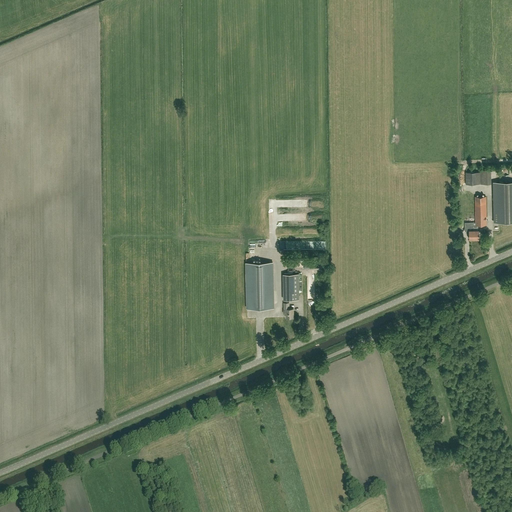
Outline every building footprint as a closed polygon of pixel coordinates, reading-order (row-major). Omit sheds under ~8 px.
[(466,184),(480,184),(480,172),(466,172),(466,184)] [(494,222),(511,221),(511,182),(493,182),(494,222)] [(478,225),(486,225),(486,196),(475,196),(476,224),(474,224),(474,239),(479,239),(479,230),(478,230),(478,225)] [(474,239),(474,224),(470,225),(470,222),(465,222),(465,227),(469,226),(469,230),(469,239),(474,239)] [(304,267),(323,266),(322,256),(303,257),(304,267)] [(246,263),(247,308),(274,308),(273,262),(246,263)] [(299,299),(299,274),(283,274),(283,300),(299,299)] [(290,308),(290,302),(283,303),(284,309),(283,309),(283,314),(286,314),(286,317),(294,317),(294,308),(290,308)]
